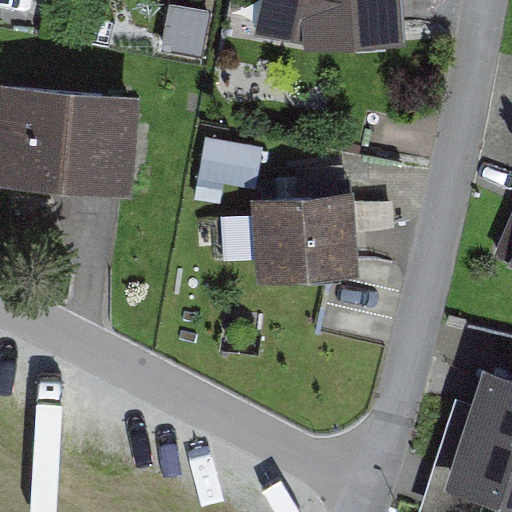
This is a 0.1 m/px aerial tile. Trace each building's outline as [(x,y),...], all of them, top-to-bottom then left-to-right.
[(401,0),(260,0),(256,28),(303,44),(405,36),(402,6),(401,0)] [(207,11),(167,3),(159,44),(198,52),(207,11)] [(134,90),(1,76),(0,83),(0,173),(124,186),(134,90)] [(207,130),(202,180),(262,185),(267,135),(207,130)] [(368,195),(261,198),(263,267),(370,265),(368,195)] [(511,206),(493,255),(511,262),(511,206)] [(511,372),(480,361),(467,400),(454,396),(417,506),(434,511),(477,511),(485,488),(511,497),(511,372)]
